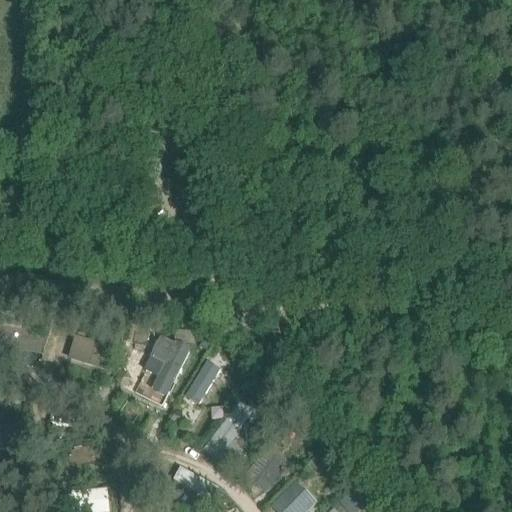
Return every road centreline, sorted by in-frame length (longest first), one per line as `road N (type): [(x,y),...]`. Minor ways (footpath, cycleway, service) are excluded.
road 1 (track): [(225,297),(166,0)]
road 2 (track): [(225,297),(511,320)]
road 3 (track): [(412,511),(225,297)]
road 4 (unclassified): [(0,281),(225,297)]
